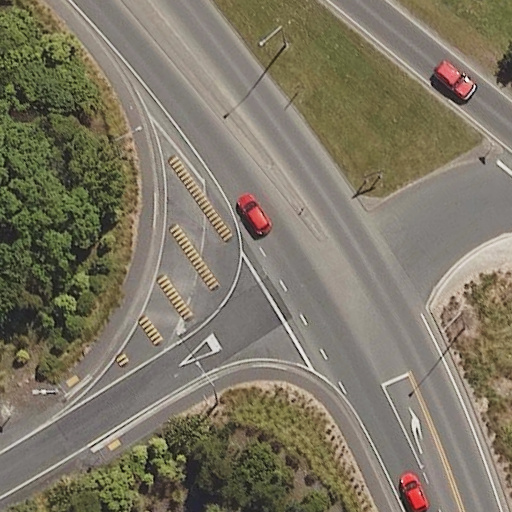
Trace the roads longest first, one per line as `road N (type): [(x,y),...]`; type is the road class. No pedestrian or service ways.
road 1 (motorway): [(138,393),(178,303),(190,204),(181,142),(132,34)]
road 2 (primary): [(184,0),(375,262)]
road 3 (primary): [(324,291),(132,34)]
road 4 (motorway): [(138,393),(324,291)]
road 5 (motorway): [(357,0),(511,126)]
road 6 (motorway): [(0,476),(138,393)]
road 7 (motorway): [(375,262),(511,187)]
road 8 (primary): [(398,369),(458,511)]
